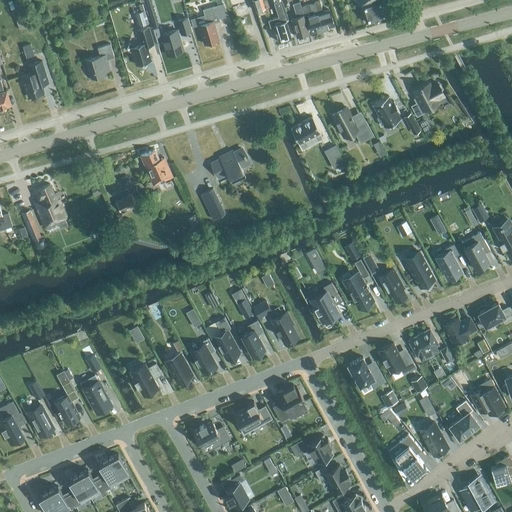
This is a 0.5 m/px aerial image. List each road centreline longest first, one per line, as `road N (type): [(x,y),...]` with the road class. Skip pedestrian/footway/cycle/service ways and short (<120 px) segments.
road 1 (secondary): [(0,159),(511,13)]
road 2 (residential): [(306,362),(511,283)]
road 3 (residential): [(306,362),(387,509)]
road 4 (residential): [(122,433),(8,474),(28,511)]
road 5 (residential): [(165,418),(306,362)]
road 6 (residential): [(387,509),(511,425)]
